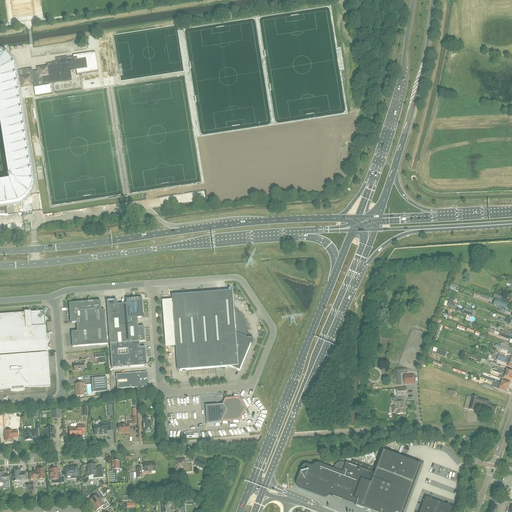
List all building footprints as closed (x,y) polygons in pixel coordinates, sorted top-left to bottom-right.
[(22,99),(16,65),(14,61),(12,58),(11,57),(10,56),(10,55),(8,54),(6,52),(4,51),(0,49),(0,216),(8,216),(7,216),(6,208),(18,206),(22,204),(26,201),(29,197),(32,193),(34,188),(35,184),(22,99)] [(32,85),(33,85),(34,85),(34,86),(46,84),(57,82),(65,81),(70,80),(69,71),(70,71),(80,70),(87,69),(86,58),(79,59),(77,59),(77,57),(67,58),(67,57),(56,58),(56,62),(53,62),(53,63),(53,65),(51,65),(52,66),(48,66),(47,66),(37,67),(37,71),(32,71),(32,68),(22,70),(22,73),(24,73),(25,76),(23,76),(20,77),(21,87),(32,86),(32,85)] [(172,300),(176,347),(178,371),(216,368),(225,367),(228,367),(230,367),(240,371),(251,344),(252,344),(252,343),(254,340),(249,338),(249,339),(247,338),(247,337),(247,335),(247,334),(247,332),(247,330),(246,329),(246,327),(245,326),(245,325),(244,323),(244,322),(243,321),(243,320),(242,319),(241,318),(240,316),(239,315),(238,314),(237,313),(235,312),(234,311),(233,291),(223,292),(210,293),(193,294),(181,295),(172,296),(172,300)] [(494,294),(493,298),(503,302),(505,297),(494,294)] [(129,343),(139,342),(145,342),(144,327),(138,327),(137,322),(137,320),(137,318),(143,318),(142,298),(125,299),(126,304),(123,304),(117,305),(116,300),(106,301),(108,321),(110,344),(129,343)] [(176,347),(172,300),(167,301),(163,301),(167,348),(170,347),(176,347)] [(508,304),(495,300),(493,305),(506,310),(508,304)] [(72,347),(107,344),(104,310),(101,311),(100,301),(69,303),(70,323),(76,323),(77,332),(71,332),(72,347)] [(474,311),(465,308),(463,313),(473,316),(474,311)] [(0,354),(47,351),(46,341),(45,321),(47,319),(37,310),(34,312),(0,314),(0,354)] [(139,345),(139,342),(129,343),(110,344),(111,369),(144,366),(146,363),(145,347),(139,348),(139,345)] [(511,355),(511,356),(511,355),(511,350),(508,349),(497,345),(496,348),(501,349),(502,349),(507,351),(507,352),(511,353),(511,355)] [(438,349),(436,354),(445,358),(447,352),(438,349)] [(0,390),(50,387),(47,354),(0,357),(0,390)] [(105,354),(95,354),(95,358),(98,358),(98,364),(105,363),(105,354)] [(472,355),(471,358),(478,360),(477,362),(480,363),(482,359),(472,355)] [(497,358),(511,363),(511,358),(510,360),(507,359),(507,358),(498,355),(497,358)] [(496,360),(498,360),(509,365),(508,367),(511,368),(511,363),(497,358),(496,360)] [(484,359),(482,368),(489,370),(490,368),(486,367),(488,360),(484,359)] [(80,364),(73,364),(74,371),(84,370),(83,363),(86,363),(86,360),(80,361),(80,364)] [(395,370),(397,385),(400,385),(399,373),(407,372),(406,369),(395,370)] [(511,377),(511,376),(493,369),(492,371),(504,376),(504,378),(511,381),(511,377)] [(116,375),(117,389),(147,387),(147,381),(146,381),(145,379),(147,378),(146,372),(116,375)] [(404,376),(404,384),(414,383),(413,375),(404,376)] [(482,375),(481,378),(508,388),(510,383),(503,380),(502,381),(492,376),(491,379),(482,375)] [(91,379),(92,382),(92,393),(96,393),(105,392),(108,392),(107,378),(91,379)] [(481,378),(494,382),(492,387),(499,389),(507,392),(508,388),(481,378)] [(75,384),(76,396),(84,395),(83,384),(75,384)] [(394,397),(395,403),(395,407),(392,407),(393,414),(396,413),(396,414),(405,414),(404,396),(407,396),(406,388),(396,389),(396,397),(394,397)] [(242,397),(248,399),(250,394),(244,391),(242,397)] [(465,405),(464,408),(468,409),(475,411),(477,404),(487,407),(486,411),(495,414),(497,408),(497,407),(492,406),(492,405),(489,403),(489,402),(489,401),(478,398),(479,398),(472,396),(472,397),(468,396),(467,397),(467,398),(465,405)] [(206,406),(191,407),(192,425),(207,424),(221,423),(222,420),(240,419),(245,408),(238,399),(234,399),(226,400),(215,400),(216,405),(210,406),(206,406)] [(53,418),(56,418),(56,419),(62,418),(61,410),(52,411),(52,414),(53,414),(53,418)] [(145,432),(149,432),(150,432),(151,432),(152,431),(151,428),(153,428),(153,424),(151,424),(151,423),(148,424),(148,418),(143,418),(144,429),(145,428),(145,432)] [(100,426),(93,426),(94,435),(106,434),(106,431),(110,431),(110,424),(100,424),(100,426)] [(116,431),(117,432),(118,432),(119,433),(125,433),(129,433),(129,425),(118,425),(118,428),(117,428),(116,429),(116,431)] [(69,428),(70,437),(81,437),(81,433),(84,433),(84,426),(77,426),(77,428),(69,428)] [(55,434),(56,434),(55,430),(54,430),(54,428),(45,428),(46,439),(55,438),(55,434)] [(37,430),(32,431),(31,430),(24,430),(25,440),(32,440),(32,436),(34,436),(34,437),(38,437),(37,430)] [(12,431),(4,431),(5,441),(7,441),(7,442),(10,441),(11,441),(13,441),(12,438),(18,437),(17,431),(12,432),(12,431)] [(333,469),(320,464),(318,463),(316,464),(315,464),(313,465),(313,467),(308,465),(307,465),(305,465),(304,465),(302,467),(302,468),(296,482),(296,484),(296,485),(297,487),(298,488),(299,489),(323,498),(324,498),(326,498),(328,497),(329,496),(329,495),(357,505),(359,506),(361,505),(362,505),(363,504),(364,502),(378,507),(377,509),(378,511),(403,511),(421,465),(383,450),(376,469),(353,460),(351,465),(346,463),(344,462),(342,462),(339,462),(337,463),(335,465),(334,467),(333,469)] [(183,470),(183,473),(193,472),(193,466),(186,467),(185,459),(175,460),(176,470),(183,470)] [(206,463),(198,459),(195,464),(203,469),(206,463)] [(113,471),(109,471),(110,481),(116,481),(116,470),(122,469),(121,462),(119,462),(118,461),(112,462),(113,471)] [(144,472),(155,471),(154,463),(148,464),(148,463),(143,463),(144,468),(141,468),(136,468),(137,478),(142,477),(141,471),(144,471),(144,472)] [(91,465),(84,465),(84,466),(87,465),(88,471),(86,471),(86,476),(93,476),(93,478),(103,478),(102,470),(102,471),(99,471),(99,470),(96,471),(95,470),(95,465),(94,464),(92,464),(91,465)] [(77,483),(82,483),(81,475),(78,475),(78,466),(73,466),(73,468),(70,468),(69,467),(67,467),(67,468),(66,468),(66,476),(71,476),(71,479),(77,479),(77,483)] [(34,472),(29,473),(30,479),(37,479),(38,479),(39,480),(39,481),(43,481),(43,480),(43,479),(44,479),(44,468),(36,469),(37,472),(36,472),(34,473),(34,472)] [(49,469),(50,480),(52,480),(52,484),(61,483),(61,476),(58,476),(57,469),(49,469)] [(20,470),(12,471),(13,481),(20,481),(20,480),(26,479),(26,473),(22,473),(22,474),(20,474),(20,470)] [(0,483),(3,483),(4,489),(9,489),(8,475),(5,475),(5,476),(3,476),(3,473),(0,472),(0,483)] [(93,505),(101,500),(97,495),(89,500),(93,505)] [(450,511),(453,507),(449,506),(448,504),(446,505),(426,497),(420,511),(450,511)] [(101,500),(93,505),(96,511),(101,507),(103,510),(109,506),(107,503),(104,505),(101,500)]
